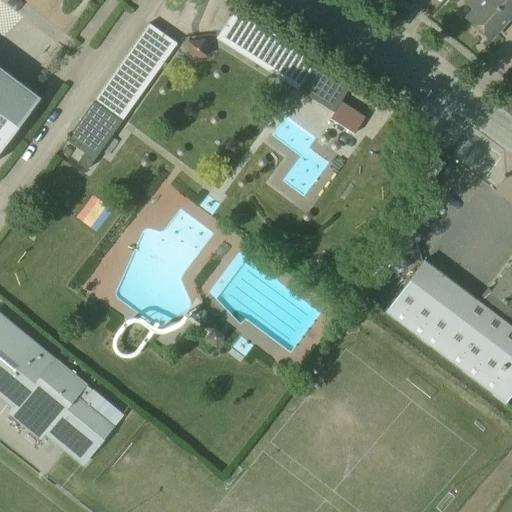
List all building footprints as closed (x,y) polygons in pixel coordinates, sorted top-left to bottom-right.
[(511,0),(464,0),(463,1),(474,11),(468,17),(492,38),(510,18),(511,19),(511,0)] [(353,83),(235,10),(217,39),(334,113),(330,118),(354,134),(365,117),(341,102),(353,83)] [(177,43),(149,23),(66,140),(84,153),(77,163),(87,170),(177,43)] [(189,42),(191,58),(207,56),(205,40),(189,42)] [(0,151),(40,98),(38,96),(33,103),(0,77),(0,151)] [(439,156),(424,175),(432,181),(447,162),(439,156)] [(415,243),(403,233),(380,262),(389,268),(402,252),(405,255),(415,243)] [(511,262),(491,291),(487,288),(478,300),(424,260),(384,314),(505,405),(506,403),(511,407),(511,262)] [(390,272),(380,265),(360,293),(370,301),(371,300),(382,308),(393,292),(385,287),(390,281),(385,278),(390,272)] [(0,397),(13,408),(10,411),(42,437),(55,419),(90,447),(119,412),(94,391),(94,392),(85,384),(54,358),(54,359),(0,314),(0,397)]
